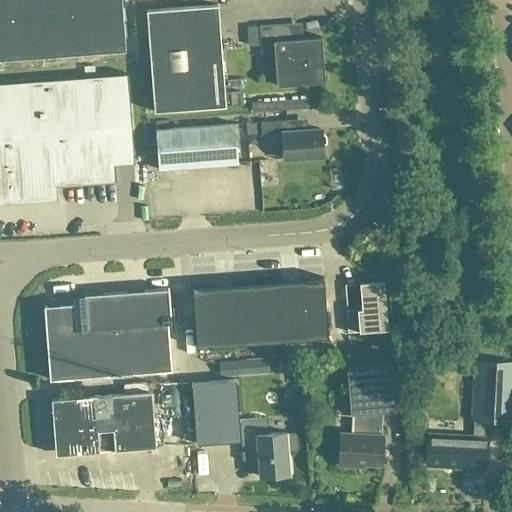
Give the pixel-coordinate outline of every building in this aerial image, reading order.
[(0,0),(0,60),(126,51),(121,0),(0,0)] [(226,107),(231,106),(231,107),(243,106),(242,93),(230,94),(225,95),(218,5),(147,11),(154,112),(226,107)] [(248,47),(261,46),(261,55),(274,54),(276,86),(324,83),(321,38),(293,40),(292,24),(259,26),(259,27),(247,28),(248,47)] [(0,205),(57,201),(56,186),(116,182),(114,165),(134,163),(132,127),(130,127),(127,75),(0,84),(0,205)] [(282,133),(284,160),(324,157),(323,145),(326,143),(326,136),(322,134),(322,130),(290,133),(289,121),(261,123),(262,135),(282,133)] [(156,130),(157,151),(159,170),(238,164),(235,124),(156,130)] [(384,282),(381,282),(380,280),(378,279),(375,278),(372,277),(369,278),(366,279),(363,280),(362,282),(361,283),(360,283),(362,309),(346,311),(348,333),(388,330),(386,315),(392,314),(390,297),(385,297),(384,282)] [(193,287),(197,348),(328,338),(324,278),(193,287)] [(44,306),(50,380),(172,370),(168,323),(171,322),(168,289),(49,298),(46,301),(47,306),(44,306)] [(442,372),(457,373),(458,359),(443,358),(442,372)] [(267,374),(265,359),(219,362),(220,378),(267,374)] [(474,437),(428,435),(427,465),(456,466),(456,468),(474,469),(474,461),(487,462),(488,438),(487,438),(487,421),(511,422),(511,362),(477,361),(473,421),(475,421),(474,437)] [(340,439),(339,455),(340,455),(340,466),(364,467),(364,464),(381,465),(383,437),(381,437),(382,413),(397,412),(393,364),(347,368),(351,416),(355,415),(354,435),(341,435),(341,439),(340,439)] [(290,475),(288,451),(295,450),(298,447),(297,437),(294,434),(287,435),(287,433),(269,434),(267,418),(240,420),(236,380),(192,383),(196,445),(241,441),(243,462),(259,461),(260,477),(290,475)] [(156,448),(152,392),(52,400),(56,456),(156,448)]
